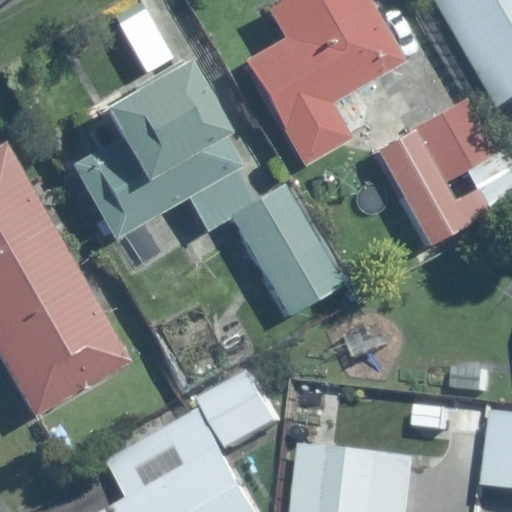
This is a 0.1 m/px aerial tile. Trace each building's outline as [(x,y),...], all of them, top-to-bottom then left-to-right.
[(366,0),(281,0),(258,11),(274,43),(239,60),(289,162),(345,135),(327,99),(397,63),(366,0)] [(511,0),(447,0),(511,113),(511,112),(511,0)] [(144,2),(110,21),(142,77),(175,57),(144,2)] [(248,185),(177,65),(86,118),(101,144),(64,165),(109,241),(178,200),(199,237),(228,220),(285,318),(338,287),(276,182),(254,195),(248,185)] [(511,191),(511,178),(461,96),(371,151),(427,243),(511,191)] [(0,145),(0,352),(35,415),(130,362),(7,142),(0,145)] [(197,399),(224,447),(273,420),(246,372),(197,399)] [(101,511),(257,511),(198,407),(105,460),(127,498),(101,511)] [(511,412),(489,410),(479,484),(511,488),(511,412)] [(300,447),(293,511),(401,511),(407,458),(300,447)]
